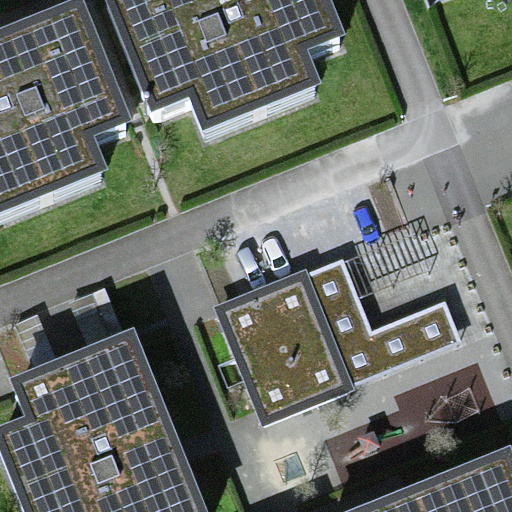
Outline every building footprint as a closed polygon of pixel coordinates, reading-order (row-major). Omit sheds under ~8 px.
[(300,58),(340,42),(322,0),(139,0),(112,12),(158,122),(193,108),(206,140),(315,94),(300,58)] [(78,142),(118,126),(73,19),(0,49),(0,216),(93,178),(78,142)] [(260,428),(342,395),(302,298),(220,331),(260,428)] [(186,511),(121,356),(13,401),(34,451),(0,465),(0,468),(18,511),(186,511)] [(511,511),(511,471),(511,470),(409,511),(511,511)]
